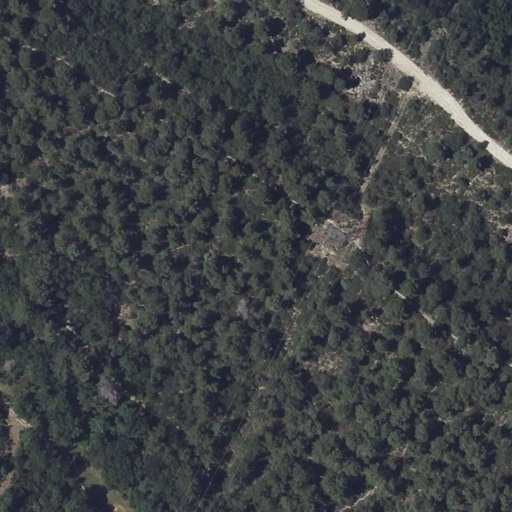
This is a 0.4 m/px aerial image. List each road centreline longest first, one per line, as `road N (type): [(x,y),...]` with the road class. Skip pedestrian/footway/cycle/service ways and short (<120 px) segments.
road 1 (track): [(222,511),(167,420),(0,251)]
road 2 (track): [(511,158),(396,56),(296,0)]
road 3 (track): [(358,243),(435,332),(511,361)]
road 4 (track): [(93,511),(45,441),(0,399)]
